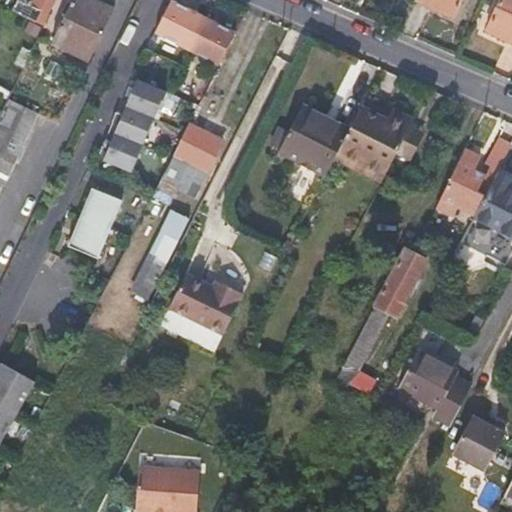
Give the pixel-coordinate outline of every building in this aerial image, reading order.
[(43,24),(54,0),(36,0),(34,6),(20,0),(19,0),(15,10),(43,24)] [(72,0),(50,46),(88,63),(115,8),(97,0),(72,0)] [(222,62),(239,29),(180,0),(174,0),(158,30),(222,62)] [(454,17),(461,0),(416,0),(417,0),(454,17)] [(511,40),(511,0),(498,0),(485,29),(511,40)] [(132,169),(164,90),(135,78),(103,157),(132,169)] [(9,99),(0,117),(0,179),(5,182),(39,113),(9,99)] [(279,151),(326,173),(333,159),(348,129),(302,106),(289,130),(280,148),(279,151)] [(348,129),(333,159),(356,170),(362,158),(375,164),(382,151),(393,156),(406,131),(359,108),(348,129)] [(217,146),(219,140),(193,126),(156,198),(169,203),(177,189),(195,197),(221,148),(217,146)] [(271,144),(280,148),(289,130),(280,126),(271,144)] [(472,153),(459,147),(453,160),(435,202),(452,210),(458,200),(478,210),(496,173),(511,143),(497,135),(485,159),(490,162),(484,177),(467,169),(472,153)] [(362,158),(356,170),(380,182),(387,168),(393,156),(382,151),(375,164),(362,158)] [(496,173),(478,210),(473,218),(511,238),(511,190),(508,188),(511,181),(496,173)] [(97,256),(120,199),(91,187),(67,245),(97,256)] [(153,226),(164,205),(154,200),(143,221),(153,226)] [(150,297),(188,221),(173,214),(134,289),(150,297)] [(405,248),(338,377),(369,393),(376,380),(359,371),(389,312),(397,315),(426,259),(405,248)] [(166,303),(195,318),(212,285),(183,270),(166,303)] [(221,289),(223,283),(215,279),(212,285),(221,289)] [(212,285),(195,318),(220,331),(240,292),(223,283),(221,289),(212,285)] [(452,423),(472,383),(454,375),(457,368),(417,350),(399,386),(437,405),(434,414),(452,423)] [(0,444),(33,390),(1,370),(0,370),(0,444)] [(488,421),(490,417),(475,410),(453,453),(487,470),(506,431),(494,425),(488,421)] [(134,480),(132,511),(194,511),(195,471),(134,468),(134,480)] [(511,479),(499,504),(511,510),(511,479)]
